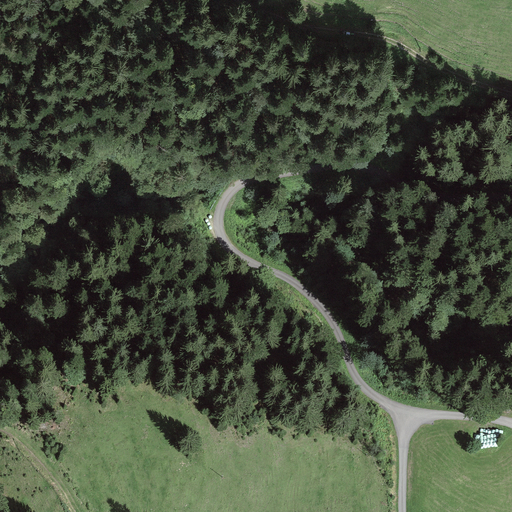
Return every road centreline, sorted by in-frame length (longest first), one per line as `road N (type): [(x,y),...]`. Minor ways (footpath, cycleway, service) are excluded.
road 1 (track): [(511,422),(401,412),(363,388),(319,304),(281,274),(238,256),(218,218),(245,181),(326,168),(375,171),(437,196),(511,194)]
road 2 (track): [(511,99),(393,42),(320,30),(254,0)]
